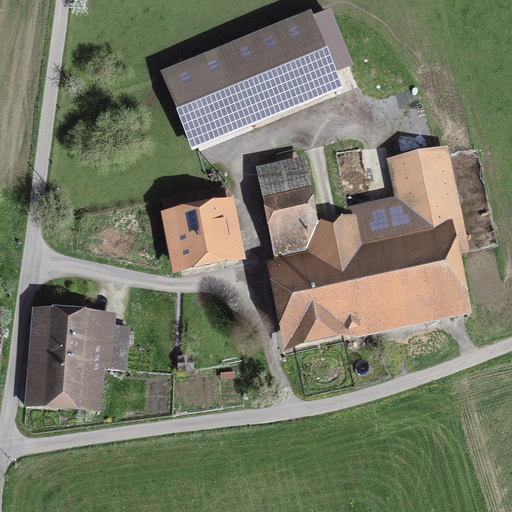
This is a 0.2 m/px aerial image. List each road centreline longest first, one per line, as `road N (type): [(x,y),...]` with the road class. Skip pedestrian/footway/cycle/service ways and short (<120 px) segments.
road 1 (unclassified): [(1,452),(310,409),(511,343)]
road 2 (unclassified): [(1,452),(63,0)]
